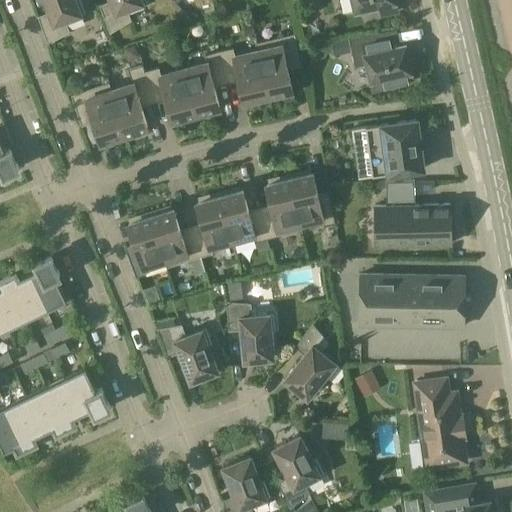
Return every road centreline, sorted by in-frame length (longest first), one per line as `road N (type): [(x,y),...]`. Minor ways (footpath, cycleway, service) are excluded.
road 1 (residential): [(511,274),(454,0)]
road 2 (residential): [(54,195),(148,443)]
road 3 (residential): [(179,431),(86,185)]
road 4 (residential): [(86,185),(314,122)]
road 5 (residential): [(86,185),(16,0)]
road 6 (residential): [(0,53),(54,195)]
